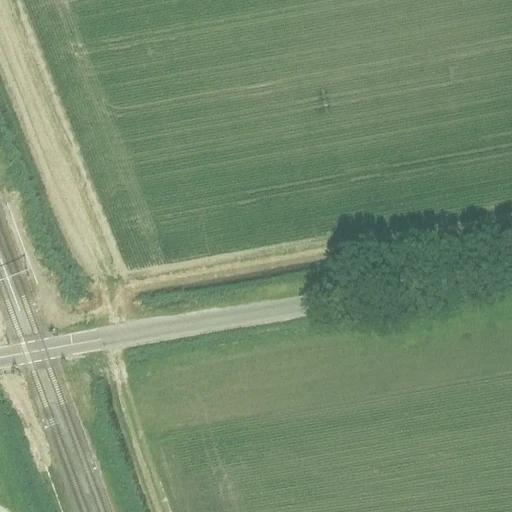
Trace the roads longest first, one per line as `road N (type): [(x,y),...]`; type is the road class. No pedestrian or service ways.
road 1 (residential): [(511,351),(277,392),(181,378),(124,336)]
road 2 (residential): [(0,359),(124,336)]
